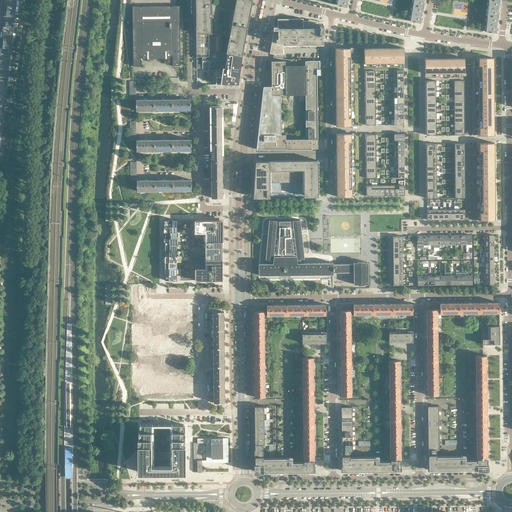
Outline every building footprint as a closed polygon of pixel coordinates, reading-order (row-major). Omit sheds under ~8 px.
[(232,24),(236,0),(219,0),(219,4),(211,4),(211,3),(211,2),(211,1),(211,0),(195,0),(196,1),(196,4),(196,5),(196,8),(196,11),(196,12),(196,15),(196,19),(196,22),(196,23),(196,26),(196,29),(196,30),(196,33),(196,34),(209,33),(212,34),(221,35),(222,52),(242,55),(243,52),(243,49),(244,49),(244,48),(243,48),(244,45),(245,38),(246,38),(245,38),(246,35),(246,34),(247,31),(247,28),(248,28),(248,27),(232,24)] [(253,1),(253,0),(252,0),(250,0),(236,0),(232,24),(248,27),(248,26),(249,21),(249,20),(250,15),(250,13),(251,8),(252,6),(251,6),(252,1),(253,1)] [(499,10),(499,7),(498,7),(499,0),(495,0),(488,0),(487,15),(497,16),(498,10),(499,10)] [(422,16),(422,14),(421,14),(423,7),(412,5),(410,21),(414,22),(420,23),(421,16),(422,16)] [(180,22),(180,6),(172,6),(172,7),(170,7),(170,6),(142,6),(142,8),(140,8),(140,6),(132,6),(133,22),(140,22),(140,24),(142,24),(142,22),(170,22),(170,23),(172,23),(172,22),(180,22)] [(497,26),(497,24),(497,23),(496,23),(497,16),(487,15),(485,32),(490,32),(496,33),(496,26),(497,26)] [(324,35),(323,25),(323,23),(309,19),(308,21),(303,21),(303,19),(297,19),(277,19),(278,26),(273,26),(273,30),(274,30),(274,33),(273,33),(270,54),(273,54),(274,59),(320,59),(320,45),(323,45),(323,35),(324,35)] [(180,66),(180,22),(172,22),(172,23),(170,23),(170,22),(142,22),(142,24),(140,24),(140,22),(133,22),(133,66),(141,66),(141,56),(142,56),(142,59),(148,59),(171,58),(171,56),(173,56),(173,66),(180,66)] [(242,55),(222,52),(221,35),(212,34),(209,33),(196,34),(196,35),(196,57),(197,57),(197,68),(202,68),(202,61),(203,61),(206,61),(206,59),(209,59),(209,61),(226,61),(224,77),(216,77),(216,85),(223,84),(238,84),(239,77),(240,71),(240,70),(241,64),(241,63),(242,57),(242,55)] [(358,126),(357,80),(357,49),(350,49),(350,48),(335,49),(336,126),(351,126),(358,126)] [(404,70),(404,48),(364,48),(364,57),(364,64),(364,70),(383,70),(385,70),(404,70)] [(425,59),(425,74),(425,80),(436,80),(444,80),(445,80),(454,80),(464,80),(465,80),(464,74),(465,74),(464,58),(425,59)] [(472,103),(472,130),(472,135),(479,135),(494,135),(494,121),(494,94),(493,58),(478,58),(471,58),(472,66),(472,76),(472,81),(472,89),(472,103)] [(318,147),(318,145),(318,139),(318,137),(317,110),(318,110),(318,107),(317,107),(317,75),(320,74),(320,75),(320,74),(320,72),(320,70),(320,68),(319,67),(319,65),(319,63),(319,61),(318,61),(316,61),(314,61),(312,61),(310,61),(309,61),(307,61),(305,61),(306,108),(297,108),(295,108),(295,107),(294,107),(293,107),(292,107),(291,107),(290,107),(289,108),(288,108),(287,109),(286,109),(285,110),(284,111),(281,111),(280,95),(285,95),(285,61),(271,61),(271,66),(272,66),(272,86),(263,86),(260,113),(260,115),(256,149),(286,149),(312,149),(312,148),(318,148),(318,147)] [(191,110),(191,101),(191,99),(183,99),(180,99),(172,100),(172,110),(191,110)] [(146,100),(144,100),(136,100),(136,111),(154,110),(154,100),(146,100)] [(164,100),(162,100),(154,100),(154,110),(172,110),(172,100),(164,100)] [(222,125),(221,111),(221,107),(211,107),(211,115),(211,117),(211,125),(222,125)] [(222,161),(222,143),(222,125),(211,125),(211,133),(211,135),(211,151),(211,154),(211,162),(222,161)] [(351,134),(336,134),(337,197),(352,196),(359,196),(359,191),(359,189),(358,134),(351,134)] [(155,151),(155,140),(136,140),(136,151),(155,151)] [(173,150),(173,140),(155,140),(155,151),(173,150)] [(191,150),(191,142),(191,140),(173,140),(173,150),(191,150)] [(479,143),(472,143),(472,148),(472,174),(473,188),(473,211),(473,216),(473,220),(479,220),(495,220),(495,212),(495,205),(494,172),(494,143),(479,143)] [(318,195),(318,160),(272,161),(271,161),(271,160),(272,160),(272,159),(264,160),(264,161),(255,161),(253,197),(263,197),(270,197),(270,193),(270,183),(295,182),(295,178),(297,178),(302,178),(303,178),(303,182),(304,182),(304,188),(304,193),(304,195),(313,195),(314,195),(315,195),(318,195)] [(222,179),(222,161),(211,162),(211,169),(211,172),(212,180),(222,179)] [(222,198),(222,179),(212,180),(212,187),(212,190),(212,198),(222,198)] [(155,191),(155,180),(137,180),(137,191),(155,191)] [(173,191),(173,180),(155,180),(155,191),(173,191)] [(191,190),(191,180),(173,180),(173,191),(191,190)] [(404,189),(404,184),(404,181),(398,181),(398,185),(372,186),(366,186),(366,196),(367,196),(372,195),(399,195),(404,195),(404,191),(405,191),(405,189),(404,189)] [(210,221),(210,220),(195,220),(195,233),(205,233),(205,241),(214,241),(222,241),(222,223),(222,220),(219,220),(213,220),(213,221),(210,221)] [(368,284),(368,262),(364,262),(364,261),(357,261),(358,263),(353,263),(353,264),(333,264),(333,263),(301,263),(300,259),(304,259),(300,220),(290,221),(280,221),(269,220),(266,259),(270,259),(269,263),(259,263),(259,275),(280,275),(280,277),(290,276),(290,275),(333,274),(333,273),(354,272),(354,284),(358,284),(358,285),(364,285),(364,284),(368,284)] [(222,248),(222,241),(214,241),(205,241),(205,259),(222,259),(222,248)] [(205,259),(195,259),(195,280),(222,280),(222,259),(205,259)] [(437,314),(440,312),(439,303),(440,303),(440,302),(425,302),(426,310),(427,310),(427,317),(426,317),(426,318),(427,318),(427,327),(437,326),(437,314)] [(499,313),(499,302),(479,303),(479,313),(499,313)] [(351,315),(350,313),(353,312),(353,304),(354,304),(353,303),(339,303),(339,311),(340,311),(340,318),(339,318),(339,319),(340,319),(340,327),(351,327),(351,315)] [(413,314),(412,303),(393,304),(393,314),(413,314)] [(459,313),(459,303),(440,303),(439,303),(440,312),(440,314),(459,313)] [(479,313),(479,303),(459,303),(459,313),(479,313)] [(264,328),(264,313),(267,313),(267,305),(267,304),(252,304),(253,312),(254,312),(254,319),(253,319),(253,320),(254,320),(254,321),(254,328),(264,328)] [(326,315),(326,304),(306,305),(306,315),(326,315)] [(373,304),(354,304),(353,304),(353,312),(353,315),(373,314),(373,304)] [(393,314),(393,304),(373,304),(373,314),(393,314)] [(286,315),(286,305),(267,305),(267,313),(267,315),(286,315)] [(306,315),(306,305),(286,305),(286,315),(306,315)] [(139,313),(133,313),(133,335),(154,335),(154,330),(161,330),(161,307),(139,307),(139,313)] [(223,311),(179,311),(179,353),(205,352),(205,402),(224,402),(223,311)] [(437,344),(437,335),(437,326),(427,327),(427,331),(426,331),(426,339),(427,339),(427,344),(437,344)] [(499,329),(499,326),(487,326),(488,339),(482,339),(482,344),(490,344),(499,344),(499,336),(498,336),(498,329),(499,329)] [(351,344),(351,336),(351,327),(340,327),(340,335),(339,335),(339,336),(340,336),(340,345),(351,344)] [(264,345),(264,337),(264,328),(254,328),(254,336),(253,336),(253,337),(254,337),(254,338),(254,345),(264,345)] [(413,342),(413,331),(389,331),(389,342),(413,342)] [(326,343),(326,332),(302,332),(302,343),(326,343)] [(167,344),(134,344),(134,395),(136,395),(160,395),(160,390),(166,390),(167,344)] [(351,362),(351,353),(351,344),(340,345),(340,352),(340,353),(341,362),(351,362)] [(438,361),(438,352),(437,344),(427,344),(427,348),(426,348),(426,356),(427,356),(427,361),(438,361)] [(265,362),(265,354),(264,345),(254,345),(254,353),(253,353),(253,354),(254,354),(254,363),(265,362)] [(486,364),(486,362),(486,355),(476,355),(476,373),(486,372),(486,365),(487,365),(487,364),(486,364)] [(313,366),(313,364),(313,357),(303,357),(303,374),(313,374),(313,367),(314,367),(314,366),(313,366)] [(400,380),(400,360),(389,360),(389,380),(400,380)] [(438,378),(438,369),(438,361),(427,361),(427,365),(426,365),(426,373),(427,373),(427,378),(438,378)] [(265,379),(265,371),(265,362),(254,363),(254,370),(253,370),(253,371),(254,371),(254,380),(265,379)] [(351,379),(351,370),(351,362),(341,362),(341,369),(340,369),(340,370),(341,370),(341,379),(351,379)] [(487,382),(487,381),(486,381),(486,372),(476,373),(476,390),(486,390),(486,382),(487,382)] [(314,384),(314,383),(313,383),(313,374),(303,374),(303,392),(313,391),(313,384),(314,384)] [(438,395),(438,386),(438,378),(427,378),(427,382),(426,382),(427,390),(428,395),(438,395)] [(265,397),(265,388),(265,379),(254,380),(254,387),(253,387),(253,388),(254,388),(254,397),(265,397)] [(351,396),(351,387),(351,379),(341,379),(341,386),(340,386),(340,387),(341,387),(341,396),(351,396)] [(400,400),(400,380),(389,380),(390,400),(400,400)] [(71,383),(66,383),(66,407),(63,407),(63,419),(68,419),(68,424),(72,424),(71,383)] [(488,399),(487,398),(486,390),(476,390),(476,407),(487,407),(487,399),(488,399)] [(314,401),(314,400),(313,391),(303,392),(303,409),(314,408),(314,401)] [(400,419),(400,400),(390,400),(390,419),(400,419)] [(276,445),(275,406),(255,406),(255,407),(256,407),(256,410),(255,410),(255,413),(256,413),(256,416),(255,416),(255,420),(256,420),(256,422),(255,422),(255,426),(256,426),(256,429),(255,429),(255,432),(256,432),(256,435),(255,435),(255,439),(256,439),(256,441),(255,441),(255,443),(255,457),(255,464),(255,472),(286,471),(293,471),(314,471),(314,466),(314,460),(304,460),(304,463),(291,463),(291,459),(263,459),(263,456),(267,456),(267,455),(263,455),(263,445),(276,445)] [(488,416),(488,415),(487,415),(487,407),(476,407),(476,424),(487,424),(487,416),(488,416)] [(315,418),(315,417),(314,417),(314,408),(303,409),(303,426),(314,426),(314,418),(315,418)] [(400,439),(400,419),(390,419),(390,439),(400,439)] [(487,424),(476,424),(476,441),(487,441),(487,433),(488,433),(488,432),(487,432),(487,424)] [(165,425),(164,425),(159,425),(158,425),(153,425),(152,425),(147,425),(146,425),(141,425),(140,425),(140,426),(140,431),(140,432),(140,438),(140,439),(140,445),(140,446),(140,451),(140,452),(140,458),(140,459),(140,465),(140,466),(140,471),(140,472),(141,472),(146,472),(147,472),(152,472),(153,472),(158,472),(159,472),(165,472),(166,472),(171,472),(172,472),(177,472),(178,472),(183,472),(184,472),(184,471),(184,466),(184,465),(184,459),(184,458),(184,452),(184,451),(184,446),(184,445),(184,439),(184,438),(184,432),(184,431),(184,426),(184,425),(183,425),(178,425),(177,425),(172,425),(171,425),(165,425)] [(315,435),(315,434),(314,434),(314,426),(303,426),(304,443),(314,443),(314,435),(315,435)] [(228,463),(228,438),(197,438),(197,443),(206,443),(206,463),(215,463),(215,461),(221,460),(221,463),(228,463)] [(401,459),(400,439),(390,439),(390,459),(401,459)] [(488,450),(488,449),(487,449),(487,441),(476,441),(477,458),(487,458),(487,450),(488,450)] [(315,452),(315,451),(314,451),(314,443),(304,443),(304,460),(314,460),(314,452),(315,452)] [(487,464),(487,461),(487,460),(487,459),(487,458),(477,458),(477,459),(477,461),(464,461),(464,457),(436,457),(436,455),(428,455),(428,465),(427,465),(427,471),(436,471),(488,470),(488,464),(487,464)] [(401,459),(393,459),(390,459),(390,462),(385,462),(377,462),(377,458),(370,458),(363,458),(356,458),(350,458),(349,458),(342,458),(342,466),(341,466),(341,472),(349,472),(373,471),(402,471),(402,465),(401,465),(401,461),(401,460),(401,459)] [(202,472),(202,465),(202,460),(194,460),(194,463),(197,463),(197,472),(202,472)]
